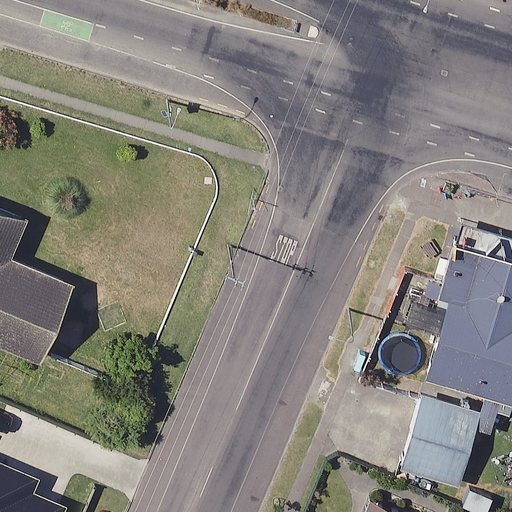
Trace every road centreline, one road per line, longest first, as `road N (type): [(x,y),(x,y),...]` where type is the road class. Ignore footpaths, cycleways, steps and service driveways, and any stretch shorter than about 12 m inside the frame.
road 1 (tertiary): [(192,511),(366,87)]
road 2 (secondary): [(366,87),(77,0)]
road 3 (secondary): [(511,133),(366,87)]
road 4 (secondary): [(390,13),(511,49)]
